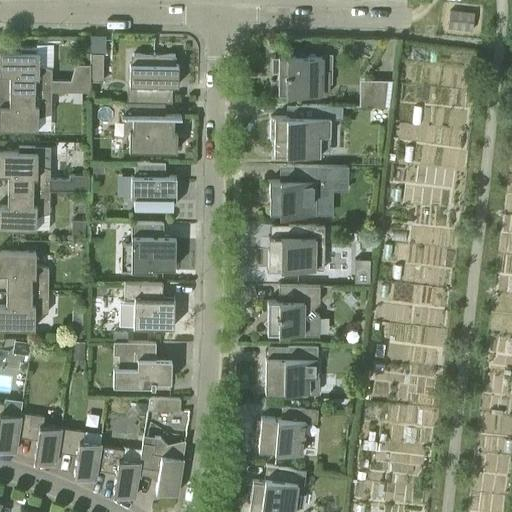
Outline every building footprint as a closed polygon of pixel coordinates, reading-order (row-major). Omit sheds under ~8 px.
[(449,10),(447,27),(471,30),(473,13),(449,10)] [(51,68),(38,65),(39,52),(36,52),(37,47),(19,46),(19,52),(0,51),(0,74),(9,74),(9,90),(51,91),(89,91),(90,81),(90,63),(74,63),(69,79),(51,78),(51,68)] [(270,92),(329,93),(329,70),(321,70),(322,57),(308,57),(298,51),(295,56),(278,56),(278,80),(270,80),(270,92)] [(90,53),(90,63),(90,81),(102,81),(103,53),(90,53)] [(133,53),(133,64),(130,64),(129,84),(127,84),(127,102),(164,102),(172,102),(172,85),(177,85),(178,64),(174,64),(175,54),(133,53)] [(359,105),(384,106),(387,80),(360,79),(359,105)] [(51,113),(51,91),(9,90),(9,106),(0,105),(0,128),(37,129),(37,117),(51,113)] [(82,92),(73,91),(72,102),(81,102),(82,92)] [(129,115),(128,149),(177,150),(177,116),(181,116),(181,115),(164,114),(164,102),(127,102),(124,102),(124,114),(121,114),(121,115),(129,115)] [(273,153),(329,154),(330,118),(342,118),(342,105),(295,104),(295,116),(270,116),(269,138),(273,138),(273,153)] [(19,146),(19,151),(0,150),(0,173),(7,174),(7,190),(49,190),(88,191),(89,174),(70,174),(70,179),(50,178),(50,168),(37,164),(37,152),(35,151),(35,146),(19,146)] [(165,162),(134,162),(134,175),(131,175),(130,197),(133,197),(133,207),(172,208),(172,197),(176,197),(176,176),(165,175),(165,162)] [(105,172),(105,164),(93,164),(93,172),(105,172)] [(269,212),(330,213),(331,188),(348,188),(348,165),(286,164),(286,180),(269,180),(269,193),(269,212)] [(49,213),(49,190),(7,190),(7,205),(0,205),(0,228),(36,229),(36,216),(49,213)] [(72,237),(84,237),(84,217),(72,217),(72,237)] [(163,222),(131,222),(131,243),(121,242),(120,270),(152,270),(152,267),(175,268),(175,252),(179,252),(179,238),(169,238),(169,236),(163,235),(163,222)] [(267,268),(280,268),(280,273),(293,273),(293,268),(323,269),(324,225),(271,224),(270,236),(268,236),(267,268)] [(6,289),(48,290),(48,268),(35,264),(35,251),(0,250),(0,273),(6,273),(6,289)] [(370,259),(366,259),(354,259),(354,282),(363,283),(369,283),(370,259)] [(119,325),(155,326),(173,327),(174,297),(162,296),(162,282),(124,281),(124,298),(119,298),(119,325)] [(319,302),(319,285),(278,284),(278,300),(267,300),(267,318),(263,322),(266,327),(266,332),(302,333),(301,335),(318,336),(319,315),(312,309),(319,302)] [(48,312),(48,290),(6,289),(5,305),(0,304),(0,327),(34,328),(34,316),(48,312)] [(83,336),(83,323),(70,324),(70,337),(83,336)] [(127,340),(127,331),(113,331),(113,340),(127,340)] [(29,355),(31,342),(15,340),(13,352),(29,355)] [(171,359),(155,358),(155,341),(113,340),(113,354),(117,354),(117,366),(112,365),(111,384),(150,384),(150,386),(154,386),(154,381),(171,381),(171,359)] [(73,342),(73,350),(83,350),(83,342),(73,342)] [(287,344),(287,358),(265,357),(265,391),(308,392),(308,377),(317,377),(317,345),(287,344)] [(149,397),(147,410),(180,410),(180,398),(149,397)] [(146,402),(135,401),(134,406),(137,411),(145,412),(146,402)] [(0,448),(15,451),(17,436),(20,415),(2,412),(3,403),(0,402),(0,448)] [(258,449),(274,451),(273,454),(297,456),(298,453),(302,453),(305,421),(316,422),(318,409),(282,406),(281,418),(261,416),(258,449)] [(55,463),(57,451),(60,427),(42,425),(44,415),(20,412),(20,415),(17,436),(37,439),(33,460),(55,463)] [(95,479),(96,470),(100,445),(100,443),(82,440),(83,430),(60,427),(57,451),(76,454),(73,475),(95,479)] [(160,437),(154,436),(143,434),(139,461),(139,466),(158,469),(155,490),(177,493),(182,457),(165,455),(166,444),(160,437)] [(112,494),(134,497),(139,466),(139,461),(121,458),(123,449),(100,445),(96,470),(116,473),(112,494)] [(292,511),(293,506),(297,507),(300,492),(295,491),(296,483),(304,484),(306,471),(278,467),(278,466),(266,464),(264,481),(252,479),(248,511),(251,511),(292,511)]
